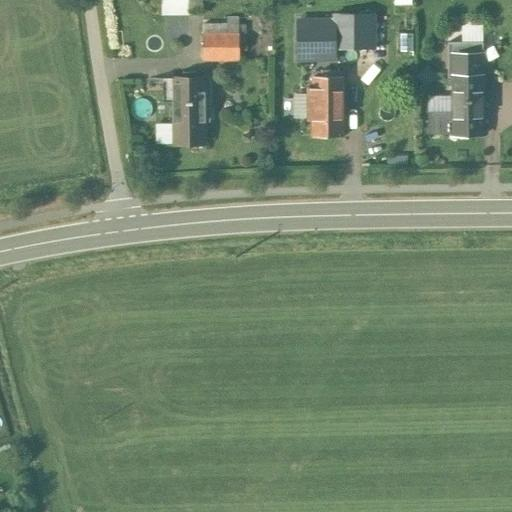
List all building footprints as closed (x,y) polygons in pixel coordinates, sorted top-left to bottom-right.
[(203,11),(202,0),(189,0),(189,11),(203,11)] [(374,15),(335,15),(335,22),(335,49),(374,49),(374,15)] [(335,22),(299,22),(299,58),(335,58),(335,49),(335,22)] [(239,34),(218,34),(219,24),(203,24),(203,25),(203,58),(240,58),(239,36),(239,34)] [(239,24),(219,24),(218,34),(239,34),(239,24)] [(483,42),(448,42),(448,78),(453,78),(453,76),(483,76),(483,42)] [(322,77),(313,77),(313,88),(309,88),(309,87),(308,87),(308,119),(313,119),(313,136),(343,135),(343,77),(336,77),(336,70),(322,70),(322,77)] [(197,78),(197,71),(183,72),(183,78),(174,78),(174,143),(205,143),(205,120),(207,120),(206,109),(205,109),(205,78),(197,78)] [(483,76),(453,76),(453,78),(453,112),(429,112),(429,133),(453,133),(453,135),(484,135),(483,76)]
